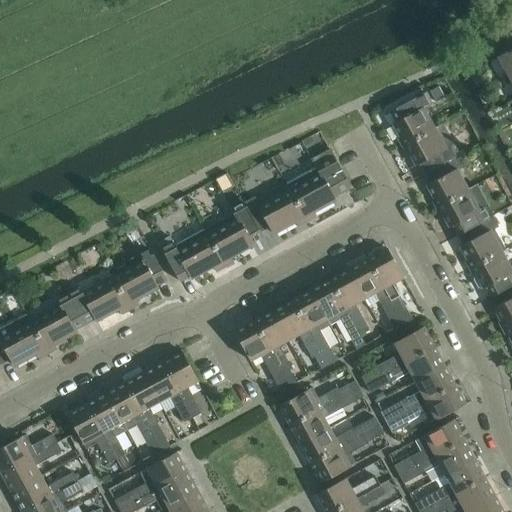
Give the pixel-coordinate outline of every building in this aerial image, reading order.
[(511,50),(499,58),(509,77),(511,75),(511,50)] [(439,86),(430,91),(436,102),(445,97),(439,86)] [(426,93),(391,112),(397,122),(393,124),(405,145),(435,129),(424,109),(432,104),(426,93)] [(435,129),(405,145),(416,166),(420,165),(425,174),(460,155),(454,145),(450,147),(439,127),(435,129)] [(316,168),(286,184),(290,192),(307,222),(316,218),(313,213),(335,201),(331,194),(349,185),(330,150),(311,160),(316,168)] [(460,155),(425,174),(430,184),(427,186),(438,207),(468,190),(458,170),(465,166),(460,155)] [(468,190),(438,207),(450,228),(453,226),(458,236),(493,217),(487,206),(489,205),(477,186),(468,190)] [(255,197),(244,204),(260,233),(270,228),(274,235),(296,223),(298,227),(307,222),(290,192),(261,208),(255,197)] [(206,230),(205,230),(225,267),(234,263),(231,258),(253,246),(249,239),(260,233),(244,204),(240,198),(232,202),(235,208),(232,210),(235,214),(206,230)] [(493,217),(458,236),(464,246),(460,247),(472,269),(502,252),(506,250),(495,230),(499,227),(493,217)] [(170,237),(158,243),(178,278),(188,272),(192,279),(214,267),(216,272),(225,267),(205,230),(175,246),(170,237)] [(95,248),(86,252),(91,260),(99,256),(95,248)] [(134,268),(113,279),(130,310),(139,305),(136,300),(158,289),(154,282),(165,276),(151,251),(150,248),(138,254),(131,258),(130,261),(134,268)] [(388,249),(368,260),(403,325),(412,320),(392,284),(403,278),(388,249)] [(511,270),(502,252),(472,269),(483,290),(487,288),(492,297),(511,286),(511,270)] [(368,260),(349,270),(365,299),(369,306),(379,301),(388,317),(395,330),(403,325),(368,260)] [(349,270),(330,280),(359,333),(360,333),(368,328),(355,305),(365,299),(349,270)] [(81,289),(69,295),(83,321),(93,315),(97,322),(119,310),(121,315),(130,310),(113,279),(84,295),(81,289)] [(330,280),(311,291),(327,320),(330,326),(340,320),(350,338),(357,350),(366,345),(360,333),(359,333),(330,280)] [(511,286),(492,297),(497,307),(494,309),(505,330),(511,326),(511,286)] [(311,291),(292,301),(328,366),(337,361),(330,349),(320,331),(330,326),(327,320),(311,291)] [(61,308),(31,324),(48,355),(57,350),(54,345),(76,333),(72,326),(83,321),(69,295),(57,302),(61,308)] [(292,301),(273,311),(289,340),(299,335),(306,347),(312,359),(315,357),(322,369),(328,366),(292,301)] [(273,311),(254,322),(290,386),(297,382),(290,370),(292,369),(279,346),(289,340),(273,311)] [(0,364),(1,365),(11,360),(15,367),(37,355),(39,359),(48,355),(31,324),(26,314),(0,328),(0,364)] [(254,322),(235,332),(251,361),(261,355),(274,379),(278,386),(281,391),(290,386),(254,322)] [(378,369),(362,377),(366,384),(434,347),(424,328),(395,343),(400,354),(377,367),(378,369)] [(434,347),(366,384),(371,393),(387,385),(410,372),(416,382),(445,366),(434,347)] [(182,352),(163,362),(187,407),(193,418),(199,415),(202,413),(187,387),(198,381),(182,352)] [(163,362),(144,373),(160,402),(170,396),(184,423),(193,418),(187,407),(163,362)] [(397,404),(381,413),(386,422),(455,385),(445,366),(416,382),(421,392),(397,405),(397,404)] [(144,373),(125,383),(162,451),(170,447),(149,408),(160,402),(144,373)] [(309,390),(280,406),(290,426),(359,388),(355,381),(339,390),(338,388),(320,398),(318,397),(313,388),(309,390)] [(125,383),(106,393),(126,430),(136,425),(153,456),(162,451),(125,383)] [(455,385),(386,422),(393,434),(409,425),(407,423),(425,414),(430,424),(466,405),(455,385)] [(359,388),(290,426),(301,444),(330,429),(324,419),(348,406),(364,397),(359,388)] [(106,393),(87,404),(117,459),(125,454),(115,436),(126,430),(106,393)] [(87,404),(67,414),(83,444),(86,449),(97,443),(102,452),(103,452),(109,463),(117,459),(87,404)] [(199,415),(193,418),(198,427),(204,424),(199,415)] [(330,429),(301,444),(311,464),(364,435),(380,426),(375,417),(359,426),(335,439),(330,429)] [(422,451),(395,466),(400,475),(408,470),(464,440),(454,420),(425,436),(416,441),(422,451)] [(364,435),(311,464),(321,483),(351,467),(357,464),(352,455),(353,452),(368,444),(368,442),(384,433),(380,426),(364,435)] [(26,435),(0,449),(0,470),(2,474),(58,443),(53,434),(32,446),(26,435)] [(464,440),(408,470),(413,479),(440,465),(446,475),(475,459),(464,440)] [(58,443),(2,474),(12,492),(41,477),(36,466),(63,452),(58,443)] [(148,483),(115,500),(120,509),(188,472),(177,453),(142,472),(148,483)] [(125,454),(117,459),(124,471),(132,467),(125,454)] [(427,498),(415,504),(419,511),(422,511),(485,478),(475,459),(446,475),(451,485),(427,498)] [(408,470),(400,475),(405,484),(413,479),(408,470)] [(188,472),(120,509),(121,511),(134,511),(158,500),(163,510),(168,507),(198,491),(188,472)] [(41,477),(12,492),(22,511),(78,481),(73,473),(47,487),(41,477)] [(346,479),(317,495),(326,511),(331,511),(380,486),(375,477),(352,490),(346,479)] [(485,478),(422,511),(443,511),(447,510),(448,511),(452,511),(463,506),(465,511),(467,511),(495,497),(485,478)] [(78,481),(22,511),(66,511),(67,511),(62,501),(83,490),(78,481)] [(380,486),(331,511),(363,511),(361,508),(385,495),(380,486)] [(171,511),(204,511),(208,510),(198,491),(168,507),(171,511)] [(503,511),(495,497),(467,511),(503,511)]
